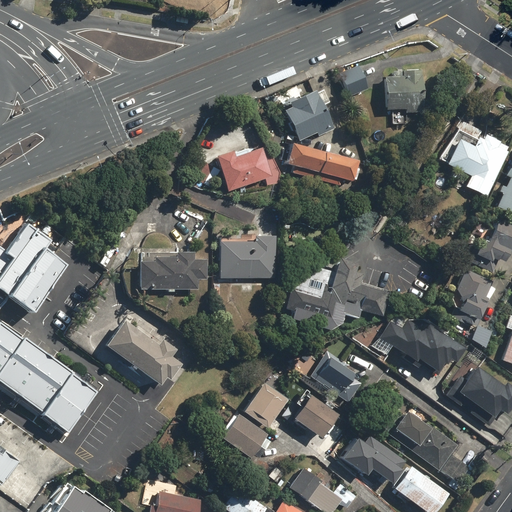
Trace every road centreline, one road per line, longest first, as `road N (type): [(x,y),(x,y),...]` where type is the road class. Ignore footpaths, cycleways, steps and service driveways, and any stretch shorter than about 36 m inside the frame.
road 1 (primary): [(422,0),(93,140)]
road 2 (primary): [(0,13),(38,20),(149,74)]
road 3 (primary): [(149,74),(283,17)]
